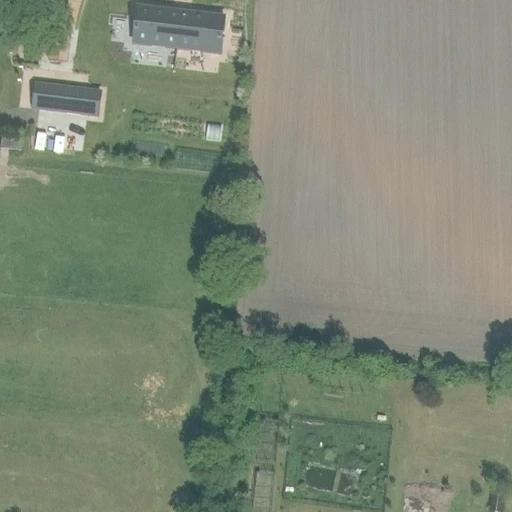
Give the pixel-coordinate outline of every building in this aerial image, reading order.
[(129,19),(125,55),(212,65),(216,29),(178,25),(178,26),(167,25),(167,23),(129,19)] [(66,63),(71,29),(53,26),(48,61),(66,63)] [(41,88),(37,112),(39,112),(53,115),(100,122),(104,98),(41,88)] [(1,137),(0,145),(0,148),(20,151),(21,139),(1,137)] [(501,511),(503,497),(491,495),(489,511),(498,511),(501,511)]
